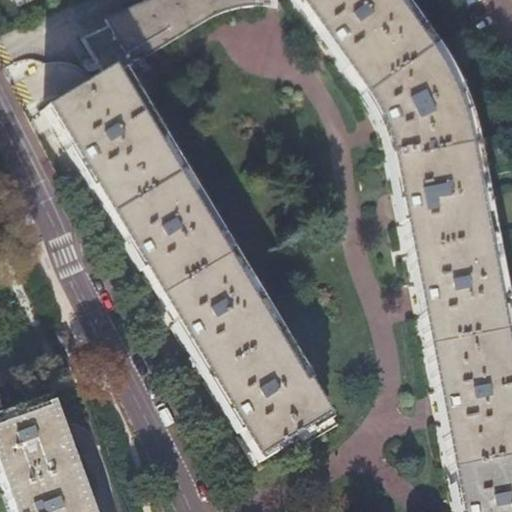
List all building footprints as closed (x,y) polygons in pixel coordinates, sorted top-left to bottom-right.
[(109,219),(175,180),(113,77),(213,31),(221,25),(230,19),(238,15),(248,11),(257,9),(267,8),(267,0),(150,0),(105,21),(107,27),(82,39),(102,75),(43,110),(109,219)] [(389,167),(471,149),(467,132),(462,115),(456,98),(449,81),(440,65),(431,50),(421,35),(410,21),(395,0),(292,0),(365,102),(372,117),(379,133),(384,149),(388,165),(389,167)] [(511,511),(511,351),(471,150),(471,149),(389,167),(458,511),(511,511)] [(299,387),(175,180),(109,219),(256,461),(326,419),(305,384),(299,387)] [(89,511),(49,397),(0,414),(0,480),(11,511),(89,511)]
